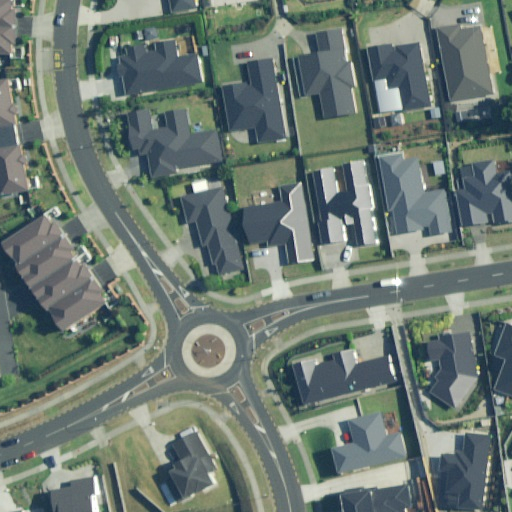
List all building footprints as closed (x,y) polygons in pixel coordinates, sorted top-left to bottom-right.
[(17,0),(0,0),(0,50),(14,52),(15,40),(19,40),(22,4),(18,4),(17,0)] [(170,0),(173,14),(198,9),(196,0),(170,0)] [(458,24),(437,29),(451,101),(493,93),(480,28),(460,31),(458,24)] [(346,63),(341,30),(314,34),(317,54),(300,56),(306,96),(321,94),(324,117),(354,112),(350,87),(353,87),(349,62),(346,63)] [(124,77),(128,76),(131,95),(204,83),(200,54),(181,57),(178,39),(160,42),(161,51),(149,53),(148,44),(134,46),(135,55),(125,57),(126,65),(123,66),(124,77)] [(392,45),(366,49),(376,114),(429,106),(420,45),(392,49),(392,45)] [(289,141),(278,59),(249,63),(252,84),(223,88),(230,135),(255,131),(257,146),(289,141)] [(0,190),(30,185),(8,72),(0,73),(0,190)] [(154,109),(132,113),(138,152),(143,151),(144,155),(150,154),(154,178),(180,174),(180,169),(224,162),(219,129),(193,133),(189,109),(170,112),(173,127),(157,129),(154,109)] [(401,155),(378,158),(386,211),(393,209),(397,232),(430,227),(431,234),(451,231),(444,191),(422,194),(417,159),(402,161),(401,155)] [(495,162),(462,168),(465,190),(455,191),(462,231),(511,222),(511,171),(497,174),(495,162)] [(332,168),(312,171),(323,243),(343,240),(341,225),(354,223),(357,245),(375,242),(362,163),(345,166),(349,193),(337,195),(332,168)] [(282,202),(245,208),(251,244),(269,241),(270,247),(286,245),(289,264),(314,260),(302,183),(279,187),(282,202)] [(214,269),(219,268),(221,278),(246,272),(225,186),(183,196),(190,224),(197,222),(203,248),(208,247),(214,269)] [(103,307),(44,214),(1,242),(60,335),(103,307)] [(496,390),(511,396),(511,327),(507,325),(495,355),(508,360),(496,390)] [(478,380),(469,333),(435,339),(436,343),(428,344),(432,362),(439,361),(441,370),(427,389),(455,407),(478,380)] [(293,365),(302,403),(396,381),(390,357),(355,365),(352,352),(333,356),(335,361),(315,366),(313,360),(293,365)] [(355,443),(333,448),(339,473),(406,458),(400,434),(386,437),(381,415),(350,422),(355,443)] [(179,480),(164,488),(174,508),(220,483),(207,459),(212,457),(199,433),(178,445),(187,462),(183,464),(173,469),(179,480)] [(482,509),(490,436),(467,433),(464,457),(442,454),(440,472),(448,473),(445,505),(482,509)] [(69,490),(52,493),(54,511),(97,511),(91,477),(68,481),(69,490)] [(406,484),(340,494),(342,511),(404,511),(404,507),(409,506),(406,484)]
